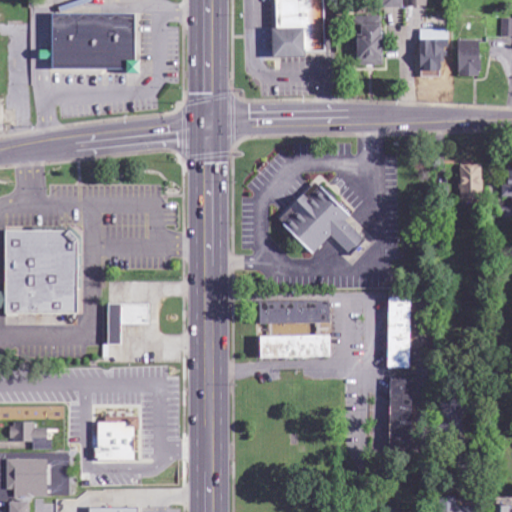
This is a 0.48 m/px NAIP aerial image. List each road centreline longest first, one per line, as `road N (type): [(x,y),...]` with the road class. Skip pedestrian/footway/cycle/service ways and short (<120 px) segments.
road 1 (secondary): [(0,151),(208,127),(511,119)]
road 2 (primary): [(209,511),(208,127)]
road 3 (residential): [(422,511),(423,277)]
road 4 (residential): [(209,261),(423,277)]
road 5 (primary): [(208,127),(209,0)]
